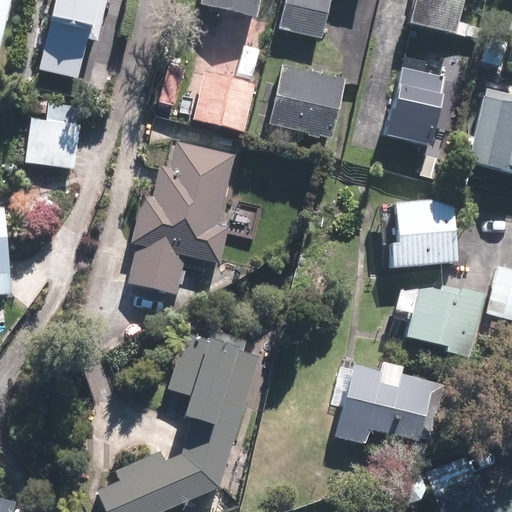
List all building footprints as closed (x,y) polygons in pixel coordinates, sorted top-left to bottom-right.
[(0,0),(0,57),(14,0),(0,0)] [(106,0),(55,0),(39,67),(86,79),(106,0)] [(261,0),(203,0),(202,9),(256,22),(261,0)] [(332,0),(287,0),(280,30),(323,40),(332,0)] [(469,0),(416,0),(411,25),(461,36),(469,0)] [(511,22),(503,61),(511,62),(511,22)] [(347,84),(281,68),(268,124),(334,140),(347,84)] [(448,82),(400,71),(385,135),(432,147),(448,82)] [(511,100),(484,94),(468,162),(511,172),(511,100)] [(78,132),(30,125),(24,166),(72,173),(78,132)] [(137,249),(128,284),(178,296),(187,255),(222,264),(229,232),(219,230),(236,158),(180,145),(175,167),(164,165),(156,200),(143,197),(131,248),(137,249)] [(434,205),(395,208),(398,247),(390,248),(392,270),(459,265),(455,211),(434,205)] [(4,214),(0,214),(0,294),(13,293),(4,214)] [(511,275),(495,271),(485,317),(511,323),(511,275)] [(470,359),(484,300),(416,284),(403,344),(470,359)] [(187,336),(170,393),(193,399),(186,420),(194,423),(184,456),(166,463),(162,455),(118,473),(123,485),(98,495),(105,511),(169,511),(221,490),(244,415),(262,359),(218,345),(187,336)] [(445,392),(355,370),(338,438),(367,445),(370,432),(432,447),(445,392)] [(511,511),(511,488),(492,496),(485,479),(435,499),(440,511),(511,511)] [(0,511),(6,511),(9,505),(0,502),(0,511)]
